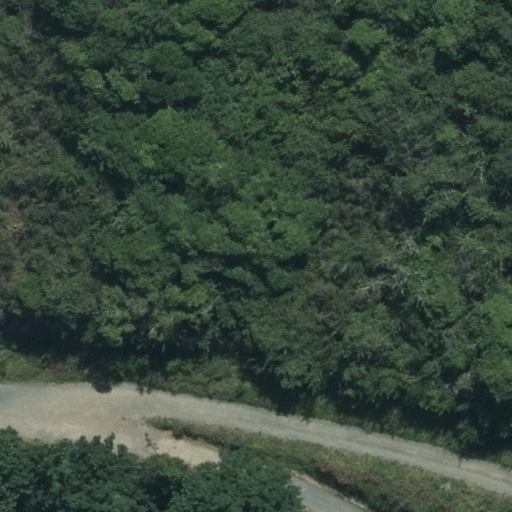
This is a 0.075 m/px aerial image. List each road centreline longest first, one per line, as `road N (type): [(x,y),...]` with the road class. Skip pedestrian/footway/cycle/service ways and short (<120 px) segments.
road 1 (track): [(0,420),(118,404),(277,424),(455,465),(511,487)]
road 2 (track): [(30,413),(257,470),(335,511)]
